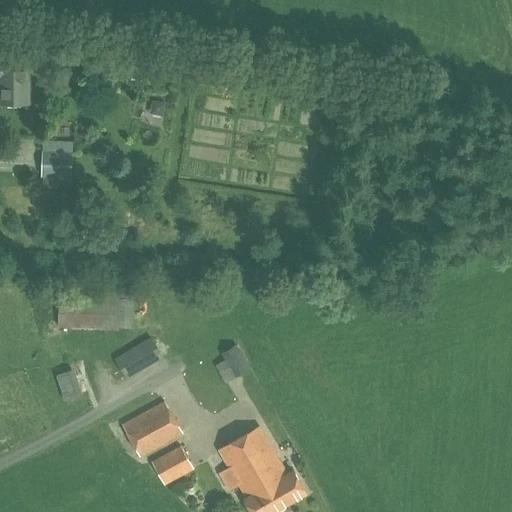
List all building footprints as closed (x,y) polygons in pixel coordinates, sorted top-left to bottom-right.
[(23,74),(23,43),(0,42),(0,104),(28,105),(28,92),(31,91),(31,74),(23,74)] [(166,78),(169,54),(116,47),(113,72),(166,78)] [(150,113),(162,115),(164,103),(152,101),(150,113)] [(71,190),(73,154),(42,153),(41,189),(71,190)] [(121,295),(121,322),(134,322),(133,295),(121,295)] [(127,378),(163,357),(151,337),(115,359),(127,378)] [(236,377),(251,368),(237,344),(221,353),(236,377)] [(65,401),(83,395),(74,368),(56,374),(65,401)] [(140,456),(183,432),(165,401),(123,425),(140,456)] [(287,474),(259,426),(219,449),(229,466),(218,473),(229,491),(240,484),(247,497),(244,499),(251,511),(275,511),(307,494),(294,470),(287,474)] [(96,430),(26,469),(47,508),(117,469),(96,430)] [(165,484),(194,468),(181,446),(152,462),(165,484)]
